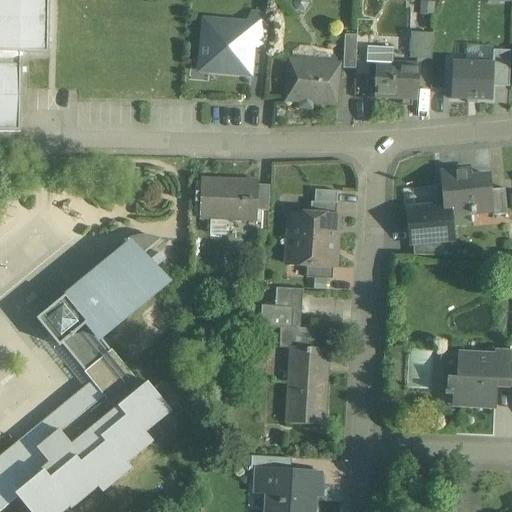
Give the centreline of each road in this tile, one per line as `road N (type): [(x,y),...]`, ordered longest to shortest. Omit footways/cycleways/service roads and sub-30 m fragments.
road 1 (residential): [(377,143),(362,448)]
road 2 (residential): [(377,143),(87,142)]
road 3 (residential): [(362,448),(511,456)]
road 4 (residential): [(511,131),(377,143)]
